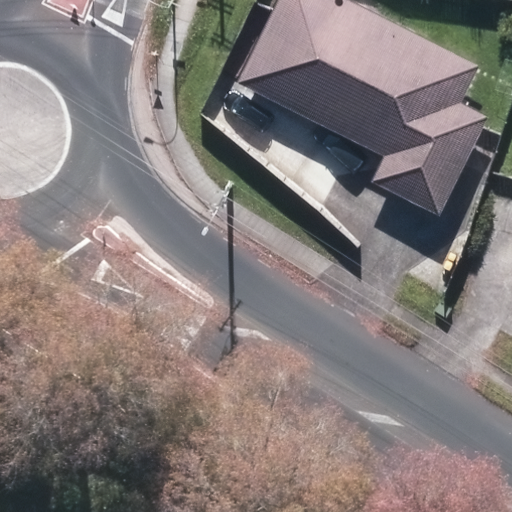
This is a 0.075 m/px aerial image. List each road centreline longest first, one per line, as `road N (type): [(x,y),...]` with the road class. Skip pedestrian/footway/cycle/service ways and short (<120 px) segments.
road 1 (secondary): [(338,370),(29,228)]
road 2 (secondary): [(80,171),(338,370)]
road 3 (secondary): [(338,370),(511,482)]
